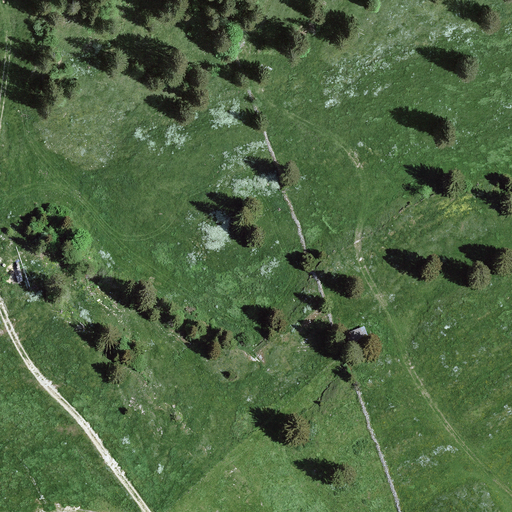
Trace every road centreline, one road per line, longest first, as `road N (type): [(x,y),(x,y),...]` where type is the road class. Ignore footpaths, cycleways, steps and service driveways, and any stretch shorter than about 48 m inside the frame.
road 1 (track): [(511,487),(454,441),(367,278),(357,234),(363,184),(352,151),(283,103)]
road 2 (track): [(0,302),(34,371),(147,511)]
